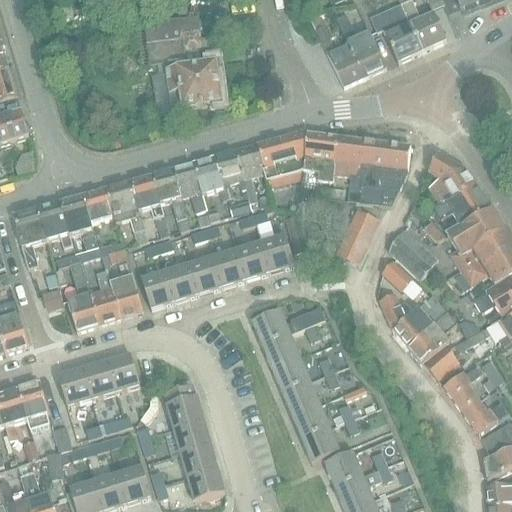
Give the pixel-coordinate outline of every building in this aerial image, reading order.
[(409,0),(396,0),(401,9),(407,24),(421,55),(446,45),(434,17),(420,23),(418,18),(415,20),(412,12),(415,11),(409,0)] [(444,7),(441,0),(425,0),(431,12),(444,7)] [(441,0),(444,7),(449,19),(496,0),(441,0)] [(421,55),(407,24),(401,9),(376,20),(382,33),(376,35),(377,37),(382,35),(396,66),(421,55)] [(172,113),(208,108),(209,109),(210,110),(212,110),(213,110),(215,110),(216,109),(217,108),(218,107),(221,106),(215,66),(212,49),(210,49),(209,40),(201,41),(198,19),(156,25),(158,32),(145,34),(151,70),(158,69),(159,77),(166,76),(172,113)] [(336,23),(347,46),(365,81),(386,71),(368,35),(356,41),(346,19),(336,23)] [(347,46),(334,52),(323,29),(315,33),(343,90),(365,81),(347,46)] [(8,68),(0,70),(0,104),(17,100),(8,68)] [(0,148),(29,140),(21,114),(0,120),(0,148)] [(308,133),(257,148),(265,177),(267,183),(303,173),(305,159),(308,137),(308,133)] [(305,159),(303,173),(303,174),(319,176),(318,183),(333,185),(334,178),(338,141),(308,137),(305,159)] [(338,141),(334,179),(358,182),(363,144),(350,142),(342,141),(338,141)] [(363,144),(358,182),(382,185),(386,147),(383,146),(375,145),(363,144)] [(386,147),(382,185),(397,186),(403,187),(407,179),(407,174),(411,150),(397,148),(390,147),(386,147)] [(257,148),(236,154),(250,205),(257,203),(250,181),(265,177),(257,148)] [(236,154),(214,160),(227,202),(227,203),(233,201),(229,187),(239,184),(241,194),(246,192),(250,206),(250,205),(236,154)] [(452,200),(454,203),(478,189),(477,188),(465,173),(438,156),(429,175),(439,181),(429,191),(439,208),(452,200)] [(214,160),(194,166),(207,214),(203,198),(219,194),(222,204),(227,202),(214,160)] [(194,166),(172,172),(181,201),(191,198),(196,217),(207,214),(194,166)] [(172,172),(151,178),(160,207),(171,204),(180,235),(189,232),(181,201),(172,172)] [(151,178),(130,184),(139,216),(151,212),(153,222),(155,222),(160,241),(168,239),(159,207),(160,207),(151,178)] [(130,184),(105,191),(115,227),(129,223),(136,248),(147,245),(139,216),(130,184)] [(454,203),(449,206),(447,207),(461,231),(465,229),(493,214),(478,189),(454,203)] [(105,191),(82,198),(91,227),(109,222),(112,231),(116,229),(115,227),(105,191)] [(343,204),(344,196),(332,195),(331,203),(343,204)] [(379,210),(380,198),(373,197),(371,209),(379,210)] [(82,198),(59,205),(70,240),(83,236),(85,243),(83,243),(87,254),(98,251),(91,227),(82,198)] [(386,211),(387,199),(380,198),(379,210),(386,211)] [(238,213),(234,201),(227,204),(231,215),(238,213)] [(59,205),(37,211),(46,246),(61,241),(65,252),(72,250),(70,240),(59,205)] [(46,246),(37,211),(13,218),(30,274),(38,272),(32,250),(46,246)] [(211,225),(219,222),(216,211),(208,213),(211,225)] [(447,240),(457,255),(463,251),(464,254),(474,248),(476,251),(505,234),(493,214),(465,229),(461,231),(458,233),(447,240)] [(265,215),(252,219),(255,228),(268,225),(265,215)] [(359,269),(380,225),(358,215),(338,259),(359,269)] [(255,228),(252,219),(240,223),(242,232),(255,228)] [(295,258),(305,255),(297,225),(287,227),(295,258)] [(345,241),(346,226),(334,225),(333,240),(345,241)] [(431,226),(424,232),(438,245),(446,241),(431,226)] [(218,229),(205,233),(208,243),(221,239),(218,229)] [(404,232),(398,240),(390,256),(415,279),(426,267),(430,271),(438,262),(418,245),(404,232)] [(208,243),(205,233),(192,237),(195,247),(208,243)] [(463,251),(457,255),(450,259),(460,274),(448,282),(451,287),(457,284),(463,295),(489,278),(496,289),(511,280),(511,244),(505,234),(476,251),(474,248),(464,254),(463,251)] [(285,239),(261,247),(270,277),(295,269),(285,239)] [(171,243),(157,247),(160,257),(174,253),(171,243)] [(122,244),(99,251),(101,260),(109,257),(125,253),(122,244)] [(160,257),(157,247),(144,251),(147,261),(160,257)] [(261,247),(237,254),(247,284),(270,277),(261,247)] [(99,251),(75,258),(77,267),(81,266),(101,260),(99,251)] [(125,253),(109,257),(112,267),(128,263),(125,253)] [(237,254),(214,261),(223,292),(247,284),(237,254)] [(62,271),(70,269),(77,267),(75,258),(57,264),(59,272),(62,271)] [(214,261),(190,269),(199,299),(223,292),(214,261)] [(77,267),(70,269),(77,289),(87,286),(81,266),(77,267)] [(393,267),(383,278),(402,295),(412,284),(393,267)] [(190,269),(167,276),(176,306),(199,299),(190,269)] [(66,286),(62,271),(59,272),(54,274),(58,289),(66,286)] [(127,281),(109,287),(122,322),(143,316),(130,273),(124,274),(127,281)] [(58,289),(54,274),(47,276),(51,291),(58,289)] [(101,294),(89,298),(100,329),(122,322),(109,287),(106,275),(96,278),(101,294)] [(176,306),(167,276),(142,284),(151,314),(176,306)] [(0,280),(0,290),(10,287),(8,278),(0,280)] [(511,280),(496,289),(473,304),(481,317),(494,309),(499,316),(488,323),(492,328),(511,316),(511,280)] [(86,287),(82,288),(80,289),(83,300),(68,304),(78,336),(100,329),(89,298),(86,287)] [(48,313),(63,309),(59,295),(44,300),(48,313)] [(380,304),(392,333),(407,351),(430,332),(432,331),(447,318),(432,300),(414,315),(405,305),(403,307),(395,297),(380,304)] [(15,305),(0,309),(0,335),(7,358),(29,351),(15,305)] [(252,327),(263,351),(290,339),(280,315),(252,327)] [(299,319),(305,333),(314,329),(308,315),(299,319)] [(430,332),(407,351),(421,368),(445,350),(449,346),(443,338),(456,328),(447,318),(432,331),(430,332)] [(502,351),(511,344),(511,319),(500,327),(507,338),(498,344),(502,351)] [(314,329),(305,333),(310,346),(320,342),(314,329)] [(290,339),(263,351),(272,374),(300,362),(290,339)] [(424,369),(438,385),(459,368),(445,351),(424,369)] [(130,359),(105,366),(114,397),(139,390),(130,359)] [(318,365),(324,379),(334,375),(328,361),(318,365)] [(300,362),(272,374),(282,397),(310,385),(300,362)] [(105,366),(82,373),(91,403),(114,397),(105,366)] [(445,392),(462,416),(477,404),(468,392),(471,390),(469,387),(482,378),(477,371),(463,379),(445,392)] [(91,403),(82,373),(57,380),(67,411),(91,403)] [(334,375),(324,379),(330,392),(340,388),(334,375)] [(481,387),(488,396),(495,391),(488,382),(481,387)] [(40,386),(17,392),(27,424),(30,433),(49,427),(47,418),(50,417),(45,403),(53,400),(48,384),(40,386)] [(310,385),(282,397),(292,420),(320,408),(310,385)] [(167,409),(171,425),(202,416),(197,401),(196,401),(193,389),(165,397),(168,409),(167,409)] [(495,391),(488,396),(494,405),(501,400),(495,391)] [(17,392),(0,397),(0,411),(10,444),(17,441),(13,428),(27,424),(17,392)] [(477,404),(462,416),(479,439),(509,418),(504,410),(492,418),(489,414),(485,417),(477,404)] [(320,408),(292,420),(302,443),(330,431),(320,408)] [(338,412),(344,425),(353,422),(348,408),(338,412)] [(0,470),(3,469),(0,457),(0,432),(5,430),(9,444),(10,444),(0,411),(0,470)] [(202,416),(171,425),(179,452),(209,443),(202,416)] [(129,421),(115,425),(118,434),(132,430),(129,421)] [(353,422),(344,425),(350,439),(359,435),(353,422)] [(115,425),(102,428),(105,438),(118,434),(115,425)] [(506,448),(511,445),(511,429),(510,426),(482,443),(489,458),(506,448)] [(89,443),(102,439),(99,430),(86,434),(89,443)] [(59,456),(71,452),(64,431),(52,434),(59,456)] [(137,434),(141,448),(150,445),(146,431),(137,434)] [(330,431),(302,443),(312,467),(340,455),(330,431)] [(120,439),(107,443),(110,453),(123,449),(120,439)] [(110,453),(107,443),(94,447),(97,457),(110,453)] [(209,443),(179,452),(187,478),(217,469),(209,443)] [(34,445),(24,448),(29,466),(39,462),(34,445)] [(150,445),(141,448),(145,461),(155,458),(150,445)] [(73,463),(86,459),(84,450),(70,454),(73,463)] [(488,485),(511,472),(511,451),(485,465),(488,485)] [(51,482),(62,481),(59,456),(47,457),(51,482)] [(371,460),(378,474),(386,469),(381,456),(371,460)] [(326,468),(336,492),(363,481),(353,457),(326,468)] [(217,469),(187,478),(195,506),(225,497),(217,469)] [(378,474),(363,481),(336,492),(344,511),(353,511),(373,504),(368,492),(382,486),(383,487),(392,483),(386,469),(378,474)] [(142,470),(118,478),(127,509),(152,501),(142,470)] [(151,478),(155,491),(164,488),(160,475),(151,478)] [(34,478),(21,482),(30,511),(54,511),(50,497),(41,500),(34,478)] [(118,478),(94,485),(102,511),(116,511),(127,509),(118,478)] [(8,486),(0,488),(0,490),(6,511),(30,511),(21,482),(20,482),(25,497),(13,501),(8,486)] [(102,511),(94,485),(70,492),(75,511),(102,511)] [(511,486),(485,491),(487,511),(511,508),(511,486)] [(164,488),(155,491),(159,504),(169,501),(164,488)] [(392,507),(393,511),(404,511),(401,503),(392,507)]
